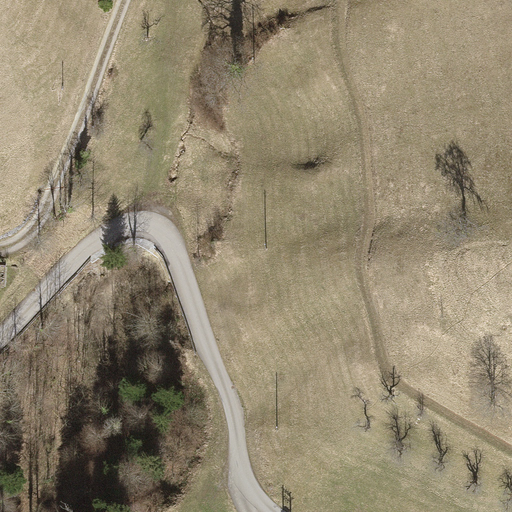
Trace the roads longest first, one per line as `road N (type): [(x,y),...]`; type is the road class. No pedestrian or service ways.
road 1 (residential): [(271,511),(243,477),(228,395),(160,230),(137,223),(110,230),(0,335)]
road 2 (track): [(124,0),(36,226),(0,248)]
